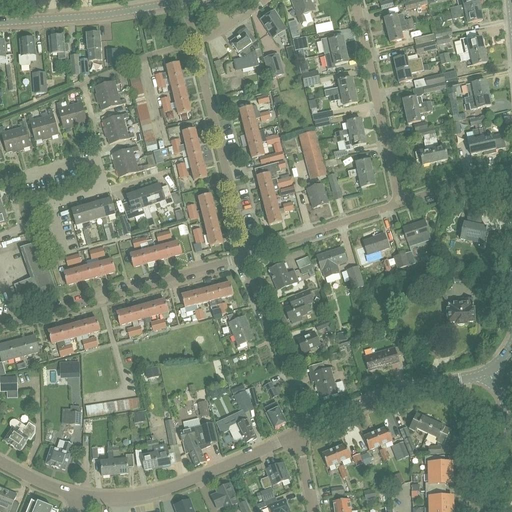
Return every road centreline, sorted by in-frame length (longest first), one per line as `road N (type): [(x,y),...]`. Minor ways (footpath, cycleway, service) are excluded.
road 1 (residential): [(0,326),(241,258)]
road 2 (residential): [(81,495),(164,490),(298,433)]
road 3 (residential): [(247,255),(194,43)]
road 4 (residential): [(400,203),(348,0)]
road 5 (residential): [(304,430),(491,367)]
road 6 (tertiary): [(0,22),(184,2)]
road 7 (residential): [(304,430),(241,258)]
road 8 (residential): [(247,255),(400,203)]
